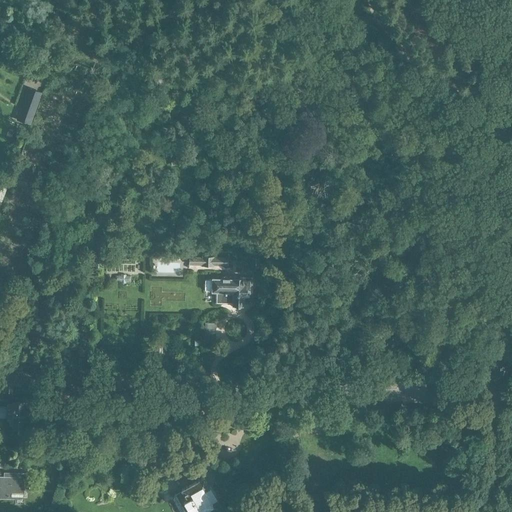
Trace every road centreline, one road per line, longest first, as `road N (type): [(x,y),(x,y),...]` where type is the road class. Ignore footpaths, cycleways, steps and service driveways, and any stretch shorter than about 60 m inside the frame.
road 1 (residential): [(494,511),(490,398),(0,388)]
road 2 (track): [(17,389),(21,343),(42,281),(82,209),(160,174),(184,180)]
road 3 (track): [(0,41),(111,75),(165,0)]
